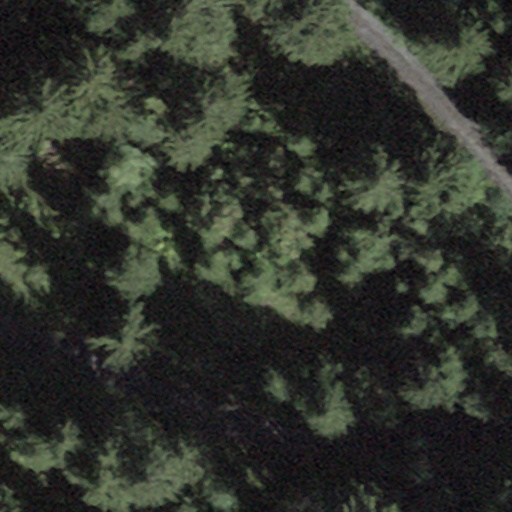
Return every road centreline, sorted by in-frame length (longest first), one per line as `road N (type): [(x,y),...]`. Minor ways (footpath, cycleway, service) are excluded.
road 1 (track): [(511,421),(325,440),(0,331)]
road 2 (track): [(307,0),(511,197)]
